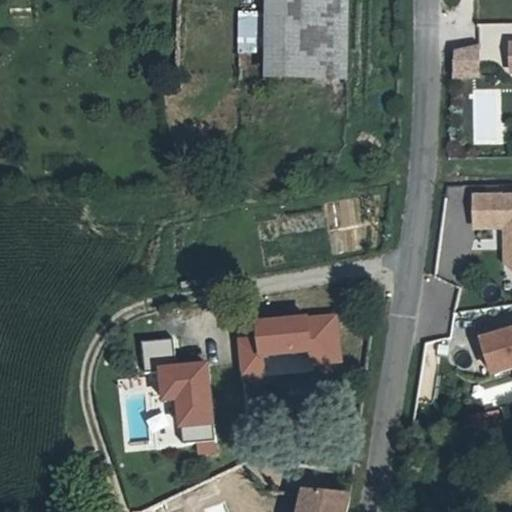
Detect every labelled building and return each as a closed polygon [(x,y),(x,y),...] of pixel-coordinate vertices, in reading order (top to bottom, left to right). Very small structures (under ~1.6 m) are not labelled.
[(347,80),(346,0),(262,0),(263,81),(347,80)] [(449,79),(478,78),(476,45),(447,46),(449,79)] [(498,109),(497,89),(472,89),(472,110),(498,109)] [(511,200),(474,201),(474,231),(504,230),(505,268),(511,274),(511,200)] [(256,321),(257,338),(239,339),(243,376),(267,374),(266,356),(309,352),(310,366),(342,363),(338,314),(256,321)] [(511,334),(481,344),(491,378),(511,371),(511,334)] [(213,421),(206,361),(158,367),(162,399),(175,397),(179,425),(213,421)] [(309,511),(312,496),(300,496),(297,511),(309,511)] [(344,511),(347,500),(312,496),(309,511),(344,511)]
